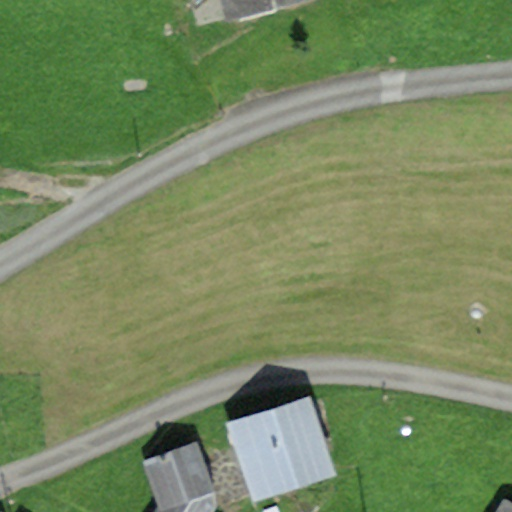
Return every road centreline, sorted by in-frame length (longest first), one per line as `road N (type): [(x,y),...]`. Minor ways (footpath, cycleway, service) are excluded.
road 1 (unclassified): [(0,264),(185,156),(277,115),(368,92),(511,73)]
road 2 (unclassified): [(511,400),(428,380),(272,374),(215,387),(0,484)]
